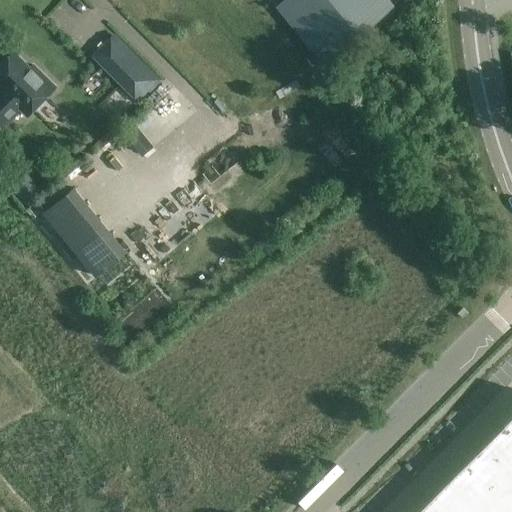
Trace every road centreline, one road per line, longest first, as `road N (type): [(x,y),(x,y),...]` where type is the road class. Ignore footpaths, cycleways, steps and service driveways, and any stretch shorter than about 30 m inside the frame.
road 1 (residential): [(511,310),(308,511)]
road 2 (unclassified): [(511,171),(482,80),(471,0)]
